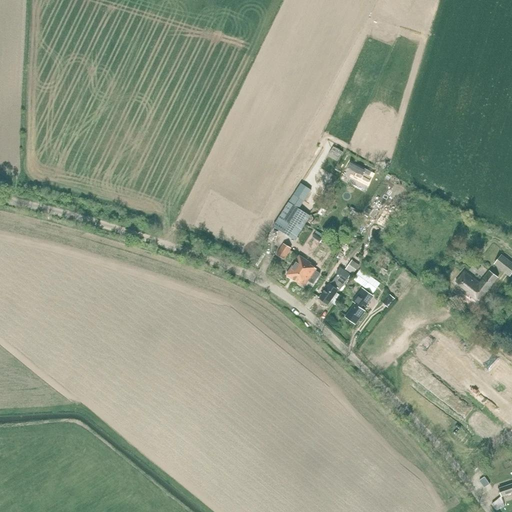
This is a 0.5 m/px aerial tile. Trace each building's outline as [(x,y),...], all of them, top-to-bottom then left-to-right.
[(347,169),(351,171),(355,164),(350,162),(347,169)] [(310,216),(295,207),(300,199),(297,197),(301,191),(297,189),(273,227),(295,240),(310,216)] [(384,216),(379,224),(384,227),(389,219),(386,217),(384,216)] [(330,250),(336,241),(325,235),(324,237),(316,232),(312,238),(330,250)] [(284,260),(291,248),(283,244),(276,255),(284,260)] [(494,264),(509,276),(511,272),(511,263),(501,255),(494,264)] [(312,285),(320,274),(314,271),(316,269),(310,265),(311,263),(299,256),(286,275),(304,286),(307,281),(312,285)] [(353,275),(360,265),(352,260),(345,270),(353,275)] [(380,284),(360,269),(353,280),(373,294),(380,284)] [(479,301),(498,278),(489,271),(479,283),(464,271),(455,282),(479,301)] [(337,293),(346,281),(337,275),(329,287),(328,286),(318,300),(326,307),(336,292),(337,293)] [(364,305),(371,295),(360,288),(351,300),(355,303),(345,317),(354,323),(363,310),(358,307),(360,303),(364,305)] [(511,370),(458,324),(444,340),(505,390),(511,381),(511,370)] [(511,406),(444,348),(434,359),(511,427),(511,406)] [(411,351),(398,366),(456,419),(470,404),(411,351)] [(485,476),(479,480),(484,487),(490,484),(485,476)] [(511,483),(499,488),(501,496),(511,492),(511,483)]
